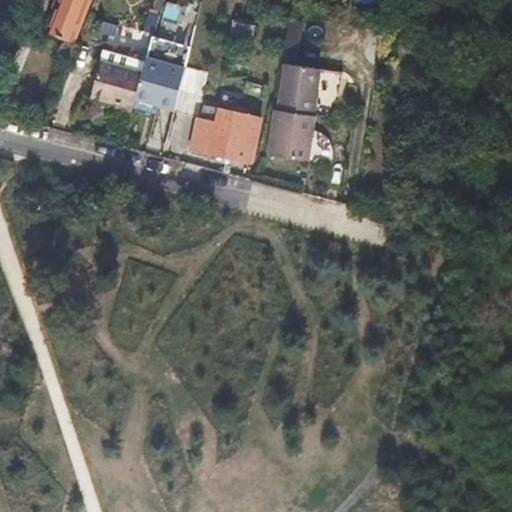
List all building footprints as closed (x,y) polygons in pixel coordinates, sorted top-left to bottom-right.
[(56,0),(47,22),(71,33),(84,0),(56,0)] [(164,0),(159,28),(174,31),(180,4),(164,0)] [(143,71),(135,98),(176,108),(186,66),(147,57),(143,71)] [(119,102),(133,106),(135,98),(143,71),(101,59),(91,93),(119,102)] [(268,156),(300,160),(302,143),(308,144),(312,114),(310,114),(313,87),(307,86),(310,67),(282,64),(277,110),(274,110),(268,156)] [(131,113),(133,106),(119,102),(117,109),(131,113)] [(193,147),(250,163),(259,119),(205,105),(193,147)]
